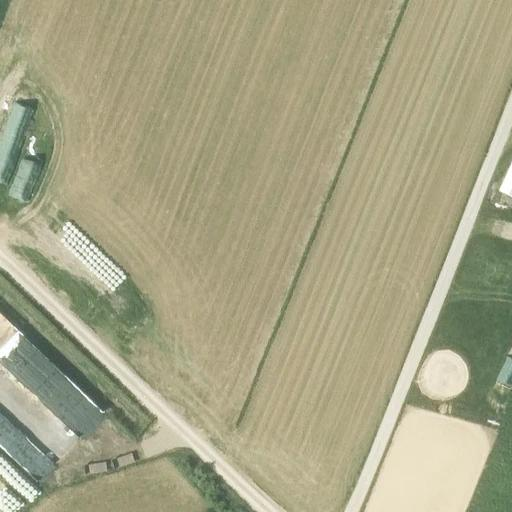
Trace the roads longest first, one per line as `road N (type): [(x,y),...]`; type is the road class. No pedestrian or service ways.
road 1 (track): [(355,511),(511,121)]
road 2 (track): [(0,254),(273,511)]
